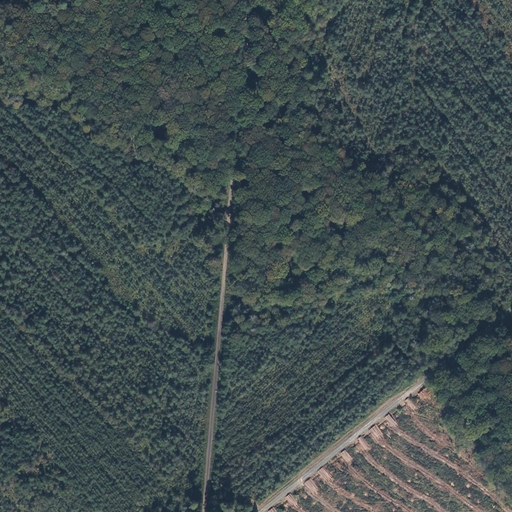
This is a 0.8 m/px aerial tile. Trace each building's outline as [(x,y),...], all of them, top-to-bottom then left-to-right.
[(385,417),(393,427),(396,424),(389,414),(385,417)] [(375,425),(369,430),(376,439),(382,434),(375,425)] [(363,436),(358,438),(362,448),(367,446),(363,436)] [(345,449),(340,453),(349,464),(354,460),(345,449)] [(323,478),(328,474),(323,467),(318,471),(323,478)] [(310,479),(304,483),(310,490),(315,486),(310,479)] [(291,493),(286,496),(291,505),(296,503),(291,493)]
